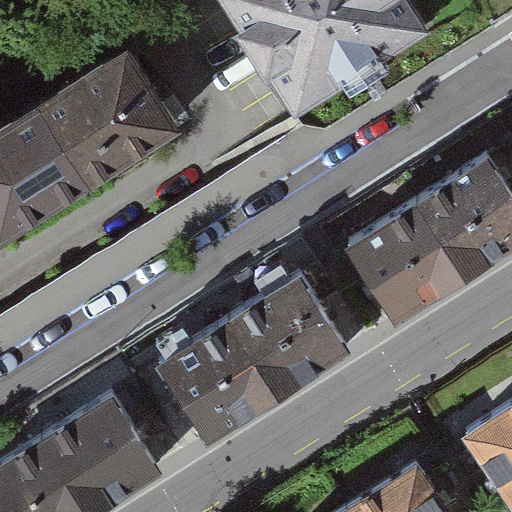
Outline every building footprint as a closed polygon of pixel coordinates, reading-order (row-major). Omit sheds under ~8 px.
[(278,72),(305,113),(352,84),(358,95),(400,69),(393,58),(440,28),(422,0),(233,0),(247,22),(241,27),(272,76),(278,72)] [(0,128),(0,234),(4,240),(181,128),(129,46),(0,128)] [(466,262),(511,233),(511,176),(484,133),(413,178),(466,262)] [(395,306),(466,262),(413,178),(342,222),(395,306)] [(279,381),(350,336),(296,252),(225,298),(279,381)] [(208,427),(279,381),(225,298),(155,343),(208,427)] [(113,374),(40,420),(91,500),(164,454),(113,374)] [(497,474),(511,497),(511,381),(459,415),(497,474)] [(40,420),(0,444),(0,511),(71,511),(91,500),(40,420)] [(460,511),(454,502),(415,442),(304,511),(460,511)]
